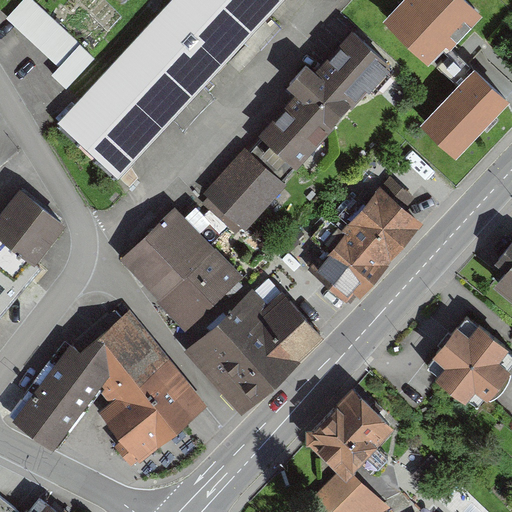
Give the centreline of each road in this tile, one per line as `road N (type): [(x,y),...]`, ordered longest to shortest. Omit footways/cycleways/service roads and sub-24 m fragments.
road 1 (secondary): [(511,172),(195,511)]
road 2 (residential): [(84,247),(77,214),(0,84)]
road 3 (residential): [(84,247),(72,283),(0,377)]
road 4 (unclassified): [(137,511),(0,441)]
